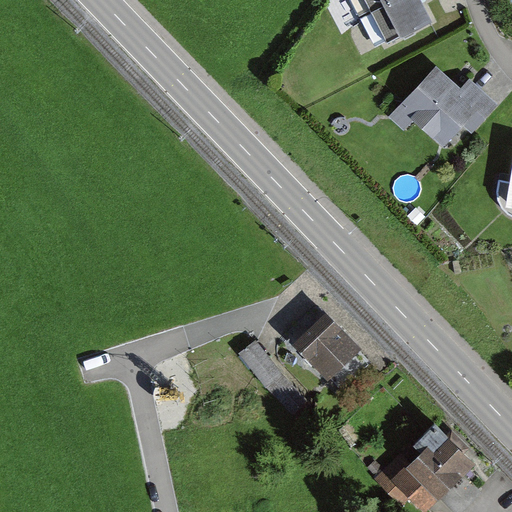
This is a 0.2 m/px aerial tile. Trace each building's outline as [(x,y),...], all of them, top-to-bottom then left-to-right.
[(435,29),(419,0),(362,0),(388,49),(399,43),(401,47),(435,29)] [(463,88),(440,66),(388,120),(404,136),(419,121),(448,148),(466,128),(474,136),(499,109),(469,82),(463,88)] [(344,391),(374,361),(327,315),(298,345),(344,391)] [(299,421),(315,405),(255,342),(238,358),(299,421)] [(398,483),(425,508),(439,492),(460,511),(480,491),(462,475),(473,462),(433,425),(416,444),(426,452),(398,483)]
